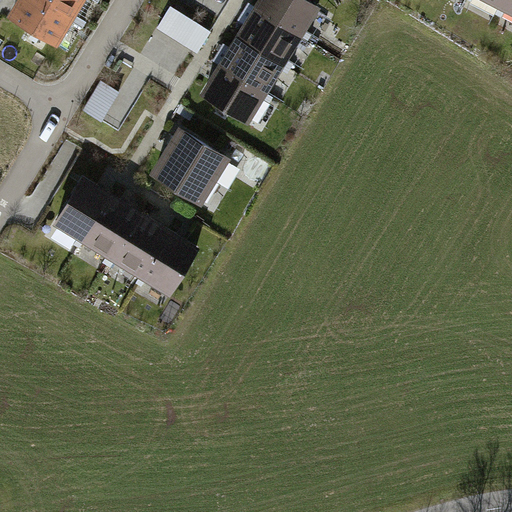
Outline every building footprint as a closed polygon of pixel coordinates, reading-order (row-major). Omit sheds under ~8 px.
[(96,0),(19,0),(6,22),(63,56),(96,0)] [(310,0),(258,0),(200,93),(247,123),(321,7),(310,0)] [(511,0),(491,0),(511,10),(511,0)] [(169,4),(154,28),(197,53),(211,30),(169,4)] [(118,90),(99,79),(83,107),(101,118),(118,90)] [(198,203),(229,154),(180,122),(148,171),(198,203)] [(80,177),(52,224),(169,293),(197,245),(80,177)]
